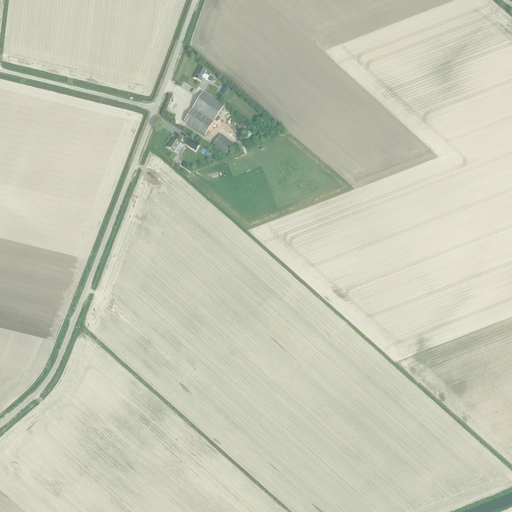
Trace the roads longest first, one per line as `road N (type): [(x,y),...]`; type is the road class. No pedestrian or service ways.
road 1 (unclassified): [(0,424),(56,365),(155,109)]
road 2 (unclassified): [(155,109),(0,70)]
